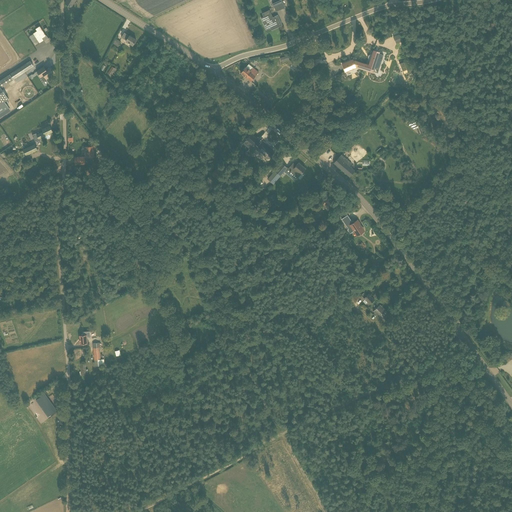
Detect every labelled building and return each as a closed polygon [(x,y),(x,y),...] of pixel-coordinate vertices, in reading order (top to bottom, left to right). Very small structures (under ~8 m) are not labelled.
[(276,12),(285,8),(281,0),(280,0),(273,4),(276,12)] [(278,27),(283,25),(278,15),(270,18),(269,15),(261,18),(266,29),(278,24),(279,26),(278,26),(278,27)] [(46,35),(40,26),(36,29),(37,31),(34,33),(34,34),(39,42),(40,43),(44,40),(42,38),(46,35)] [(403,41),(400,34),(393,36),(396,44),(403,41)] [(133,45),(136,40),(129,35),(128,38),(123,35),(121,38),(126,41),(133,45)] [(374,51),(371,58),(369,65),(355,61),(353,61),(353,60),(342,64),(345,72),(356,67),(373,72),(374,67),(378,69),(380,61),(377,60),(379,52),(374,51)] [(296,59),(292,64),(299,70),(303,65),(296,59)] [(0,80),(0,114),(9,108),(5,102),(9,99),(2,88),(14,80),(13,80),(33,66),(30,61),(10,74),(0,80)] [(44,76),(46,79),(51,76),(50,75),(53,73),(49,67),(46,69),(44,66),(37,71),(41,77),(44,76)] [(107,73),(111,75),(116,68),(112,66),(107,73)] [(250,71),(246,67),(240,73),(251,82),(259,72),(253,68),(250,71)] [(37,135),(35,136),(32,138),(33,142),(39,139),(45,136),(46,138),(48,139),(49,138),(50,137),(50,136),(49,134),(49,133),(52,132),(50,126),(42,129),(43,132),(37,135)] [(243,144),(249,149),(247,152),(251,155),(256,149),(268,159),(275,152),(262,141),(260,144),(256,141),(257,140),(251,134),(243,144)] [(353,143),(356,140),(355,139),(356,138),(353,135),(352,137),(347,142),(352,147),(355,144),(353,143)] [(35,144),(23,149),(26,156),(38,150),(35,144)] [(75,158),(75,162),(75,164),(85,163),(84,161),(90,160),(92,160),(92,157),(94,157),(93,146),(85,147),(85,157),(75,158)] [(334,163),(349,177),(355,171),(349,166),(352,163),(341,155),(339,157),(334,163)] [(288,169),(282,163),(268,179),(273,183),(284,171),(294,180),(297,177),(300,179),(304,175),(301,173),(306,169),(299,163),(296,166),(293,163),(288,169)] [(209,189),(217,180),(215,178),(222,170),(218,167),(203,183),(209,189)] [(329,209),(335,202),(327,195),(323,199),(323,200),(321,202),(329,209)] [(351,227),(355,232),(362,228),(359,224),(360,223),(357,219),(352,223),(352,221),(346,225),(348,229),(351,227)] [(369,258),(374,264),(377,261),(372,255),(369,258)] [(95,275),(100,273),(95,261),(90,263),(95,275)] [(367,294),(364,292),(360,296),(364,300),(363,301),(366,304),(368,302),(370,304),(374,299),(368,293),(367,294)] [(389,314),(380,305),(373,311),(382,320),(389,314)] [(86,335),(79,335),(80,344),(87,344),(87,338),(97,337),(96,332),(86,333),(86,335)] [(93,366),(105,366),(104,359),(101,359),(100,343),(93,343),(94,362),(93,362),(93,366)] [(86,362),(80,363),(81,375),(88,374),(88,369),(86,369),(86,362)] [(36,400),(48,417),(56,411),(44,394),(36,400)]
